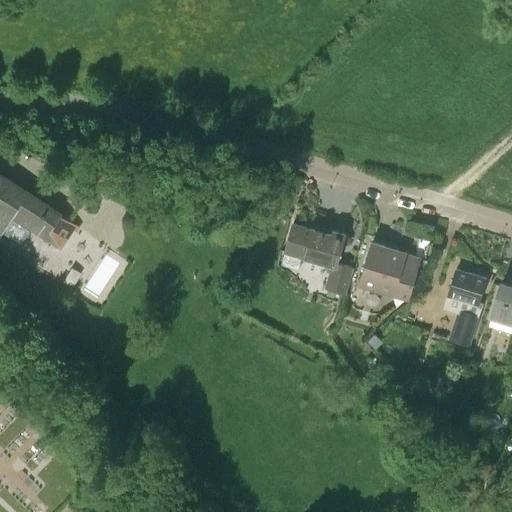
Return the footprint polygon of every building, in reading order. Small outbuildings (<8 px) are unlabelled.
[(138,212),(149,191),(119,172),(107,194),(138,212)] [(63,250),(68,243),(79,226),(0,174),(0,236),(0,237),(12,218),(63,250)] [(81,206),(97,182),(85,174),(70,199),(81,206)] [(293,224),(287,243),(284,252),(332,266),(327,286),(345,292),(360,241),(354,238),(351,236),(345,235),(333,231),(332,235),(293,224)] [(373,238),(367,257),(360,284),(408,298),(414,277),(419,258),(402,253),(384,248),(385,242),(373,238)] [(456,268),(450,287),(445,303),(459,308),(450,338),(465,343),(480,297),(486,278),(456,268)] [(511,285),(511,286),(501,282),(495,302),(491,317),(511,322),(511,285)] [(376,349),(383,341),(375,334),(368,342),(376,349)]
